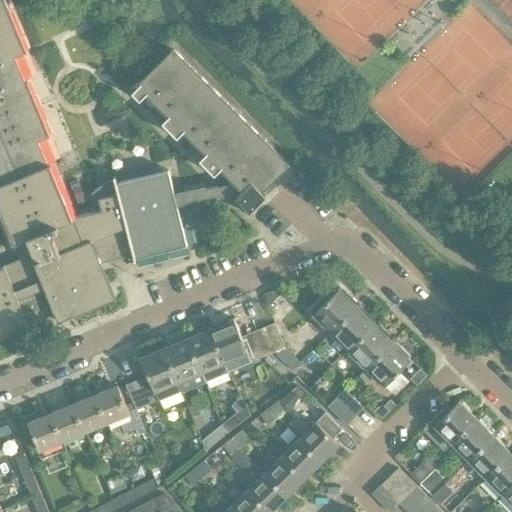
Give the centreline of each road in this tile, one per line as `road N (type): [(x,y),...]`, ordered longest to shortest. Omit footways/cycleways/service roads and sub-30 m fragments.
road 1 (residential): [(0,384),(341,247),(355,249),(464,358)]
road 2 (residential): [(464,358),(377,442),(354,489),(330,511)]
